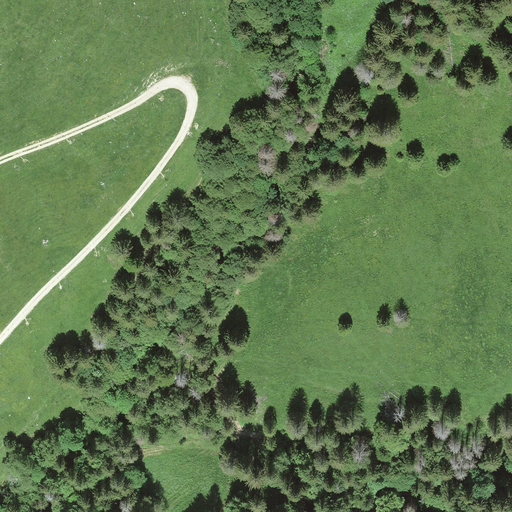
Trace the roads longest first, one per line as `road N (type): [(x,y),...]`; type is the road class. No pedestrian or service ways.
road 1 (track): [(0,160),(125,108),(162,84),(180,87),(190,105),(184,128),(138,194),(0,339)]
road 2 (track): [(30,511),(46,496),(142,454),(229,437),(235,414),(216,393),(216,378),(272,312),(286,273)]
